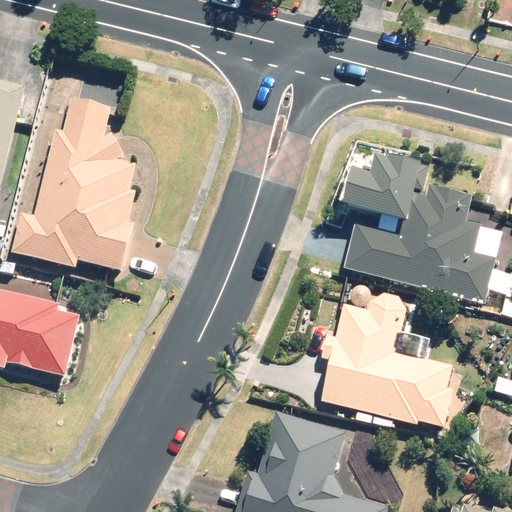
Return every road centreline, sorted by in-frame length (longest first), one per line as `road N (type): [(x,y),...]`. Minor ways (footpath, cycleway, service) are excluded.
road 1 (residential): [(111,511),(245,239)]
road 2 (residential): [(332,56),(285,192),(245,239)]
road 3 (residential): [(245,239),(239,190),(269,41)]
road 4 (tertiary): [(332,56),(511,101)]
road 5 (tertiary): [(103,0),(269,41)]
